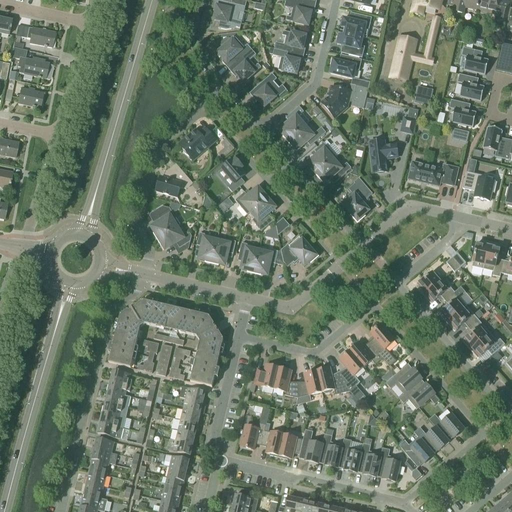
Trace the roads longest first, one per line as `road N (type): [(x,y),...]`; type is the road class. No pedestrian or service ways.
road 1 (residential): [(508,414),(396,284),(452,237),(455,216)]
road 2 (residential): [(60,511),(107,315),(139,273)]
road 3 (tertiary): [(84,235),(152,0)]
road 4 (tertiary): [(6,511),(67,283)]
road 5 (residential): [(139,273),(147,252),(135,224),(155,150),(203,105)]
road 6 (residential): [(222,462),(403,504)]
road 7 (residential): [(373,304),(484,433)]
road 8 (residential): [(335,0),(313,85),(260,130)]
road 9 (residential): [(239,337),(315,355),(373,304)]
road 10 (residential): [(222,462),(215,438),(239,337)]
road 11 (residential): [(169,0),(156,43),(203,105)]
